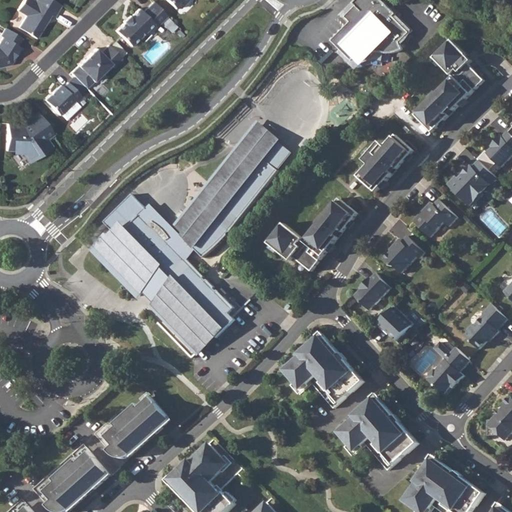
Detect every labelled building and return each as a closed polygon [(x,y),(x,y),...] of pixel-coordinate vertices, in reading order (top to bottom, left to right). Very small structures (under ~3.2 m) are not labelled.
[(61,5),(52,0),(35,0),(35,1),(33,0),(23,0),(17,10),(26,15),(18,27),(36,38),(43,26),(43,23),(45,20),(47,21),(50,15),(54,17),(61,5)] [(166,0),(175,8),(179,8),(188,0),(187,0),(166,0)] [(350,21),(332,41),(353,60),(354,59),(356,57),(359,56),(361,54),(364,53),(367,52),(370,51),(373,51),(375,51),(377,51),(379,51),(381,51),(384,52),(385,52),(387,52),(390,52),(392,51),(394,51),(396,50),(399,50),(401,49),(402,48),(404,48),(401,41),(410,31),(394,15),(396,12),(382,0),(354,0),(353,2),(355,5),(345,16),(350,21)] [(167,16),(153,1),(142,12),(138,8),(115,30),(130,45),(134,46),(140,39),(140,36),(147,29),(148,31),(154,25),(155,27),(167,16)] [(17,45),(22,38),(5,28),(0,36),(2,37),(0,40),(0,66),(10,64),(21,48),(17,45)] [(417,114),(433,131),(487,81),(470,64),(474,60),(454,40),(437,57),(456,77),(417,114)] [(121,58),(108,44),(100,53),(95,48),(89,54),(89,55),(85,60),(84,59),(78,66),(93,81),(110,64),(113,67),(121,58)] [(82,97),(67,82),(63,87),(60,85),(45,100),(59,115),(74,100),(76,102),(82,97)] [(53,134),(37,112),(24,121),(23,124),(17,124),(17,123),(7,123),(6,150),(21,150),(29,162),(52,146),(47,139),(53,134)] [(511,158),(511,135),(508,132),(503,137),(502,136),(495,142),(497,144),(493,147),(487,153),(503,168),(511,158)] [(360,176),(379,192),(415,151),(396,135),(386,146),(381,141),(365,160),(370,165),(360,176)] [(107,233),(90,250),(101,260),(103,258),(110,265),(108,267),(126,286),(128,284),(140,296),(145,289),(156,300),(152,305),(177,331),(176,332),(185,340),(190,336),(203,349),(234,318),(230,313),(236,308),(219,290),(217,292),(214,289),(216,287),(208,280),(207,281),(204,279),(206,277),(189,260),(197,250),(204,257),(206,256),(208,255),(212,252),(214,250),(217,248),(219,245),(221,243),(223,241),(225,239),(227,237),(228,235),(227,233),(229,231),(230,232),(279,170),(263,158),(253,170),(247,166),(258,153),(243,141),(234,152),(233,151),(219,168),(221,170),(186,213),(185,212),(175,225),(183,233),(181,236),(183,239),(172,254),(172,252),(170,247),(168,241),(164,236),(158,230),(151,225),(150,226),(140,216),(147,209),(132,194),(105,222),(119,236),(114,241),(107,233)] [(498,178),(480,161),(474,168),(473,166),(464,175),(465,177),(461,181),(457,177),(450,185),(473,207),(485,194),(483,192),(490,184),(492,185),(498,178)] [(314,271),(360,214),(341,199),(307,241),(286,224),(270,243),(292,261),(295,257),(314,271)] [(460,218),(440,200),(435,205),(434,204),(426,212),(424,210),(415,221),(432,238),(446,223),(451,227),(460,218)] [(427,253),(408,236),(403,241),(401,239),(394,246),(396,248),(385,259),(392,266),(396,266),(403,274),(419,257),(421,259),(427,253)] [(393,288),(378,273),(372,279),(371,278),(365,284),(366,285),(356,296),(371,311),(393,288)] [(468,334),(466,336),(481,349),(493,337),(494,338),(501,332),(499,330),(509,319),(493,304),(484,313),(484,317),(477,324),(474,324),(468,330),(468,334)] [(393,306),(379,323),(398,340),(414,323),(393,306)] [(366,382),(324,334),(301,354),(302,354),(291,364),(294,366),(287,373),(302,389),(319,374),(333,390),(331,391),(341,403),(366,382)] [(472,361),(457,347),(452,353),(446,359),(437,369),(433,369),(429,374),(429,377),(428,378),(444,394),(451,386),(456,382),(458,384),(465,376),(461,372),(472,361)] [(133,455),(172,420),(157,403),(158,403),(152,396),(140,406),(138,404),(119,420),(122,423),(107,437),(114,446),(109,451),(112,455),(113,456),(114,456),(115,457),(117,458),(118,458),(120,459),(122,459),(124,459),(126,459),(127,459),(128,458),(130,457),(131,457),(133,455)] [(420,443),(378,396),(355,416),(356,416),(345,425),(348,428),(341,434),(356,451),(373,436),(387,452),(385,453),(396,465),(420,443)] [(502,435),(508,440),(511,435),(511,397),(511,396),(504,404),(505,407),(502,411),(503,411),(499,416),(498,415),(494,420),(490,420),(491,436),(502,435)] [(191,460),(169,482),(198,511),(229,511),(237,504),(225,492),(224,494),(221,491),(213,482),(230,464),(212,446),(207,450),(205,448),(192,461),(191,460)] [(78,505),(111,475),(96,458),(97,458),(91,451),(79,462),(76,459),(58,476),(61,478),(46,492),(53,501),(48,506),(51,510),(52,511),(53,511),(69,511),(72,511),(78,505)] [(472,511),(486,493),(435,456),(417,481),(418,482),(410,493),(413,495),(407,503),(419,511),(428,511),(439,497),(456,509),(455,511),(472,511)]
